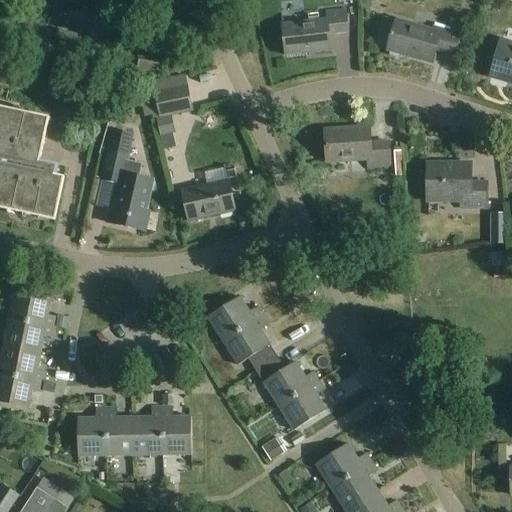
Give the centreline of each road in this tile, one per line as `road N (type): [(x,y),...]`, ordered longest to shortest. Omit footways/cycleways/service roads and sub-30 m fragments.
road 1 (residential): [(454,511),(356,345),(301,225)]
road 2 (residential): [(0,247),(84,266),(162,267),(301,225)]
road 3 (residential): [(511,127),(368,89),(316,93),(252,112)]
road 4 (residential): [(301,225),(252,112)]
road 5 (residential): [(252,112),(202,0)]
